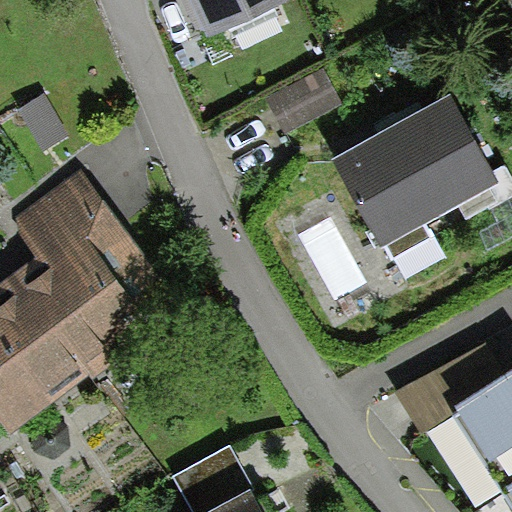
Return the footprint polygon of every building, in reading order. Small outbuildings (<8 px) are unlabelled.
[(192,0),(209,36),(287,0),(192,0)] [(293,128),(349,102),(335,72),(279,98),(293,128)] [(45,95),(19,111),(45,152),(71,136),(45,95)] [(449,95),(334,160),(384,247),(389,244),(395,255),(429,236),(423,226),(458,206),(466,220),(498,201),(489,185),(498,181),(449,95)] [(39,258),(0,286),(0,423),(8,434),(184,308),(83,169),(12,220),(39,258)] [(436,380),(511,496),(511,368),(503,375),(486,348),(436,380)] [(175,477),(195,511),(209,511),(249,489),(254,487),(230,446),(175,477)] [(209,511),(261,511),(249,489),(209,511)]
